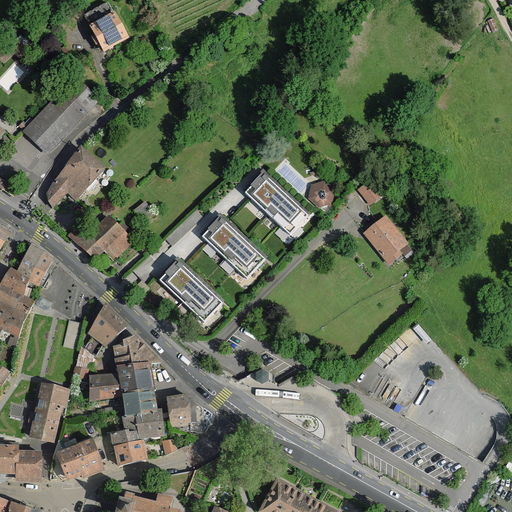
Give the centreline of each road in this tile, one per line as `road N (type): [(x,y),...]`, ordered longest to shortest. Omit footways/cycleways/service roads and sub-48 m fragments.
road 1 (residential): [(258,0),(77,145),(25,223)]
road 2 (secondary): [(232,407),(25,223)]
road 3 (secondary): [(416,511),(232,407)]
road 4 (residential): [(232,407),(219,436),(199,454),(106,477),(76,497)]
